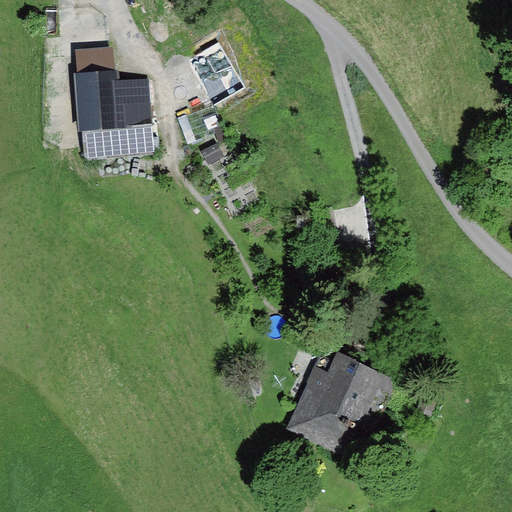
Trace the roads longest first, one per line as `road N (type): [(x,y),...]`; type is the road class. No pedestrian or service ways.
road 1 (track): [(114,10),(67,45),(57,83),(65,163),(142,163),(164,150),(169,105),(154,63),(132,40)]
road 2 (track): [(297,0),(340,36),(464,221),(511,265)]
